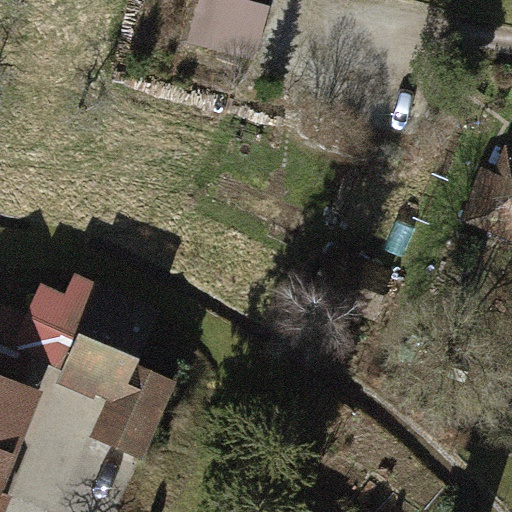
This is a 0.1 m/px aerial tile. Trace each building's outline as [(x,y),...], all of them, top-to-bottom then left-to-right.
[(208,0),(197,35),(259,55),(276,0),(208,0)] [(511,146),(480,222),(511,235),(511,146)] [(117,402),(132,365),(154,311),(77,279),(70,295),(44,285),(30,319),(0,306),(0,385),(16,392),(31,353),(68,369),(64,380),(117,402)] [(132,365),(117,402),(101,440),(139,456),(170,380),(132,365)] [(0,385),(0,497),(39,402),(16,392),(0,385)]
